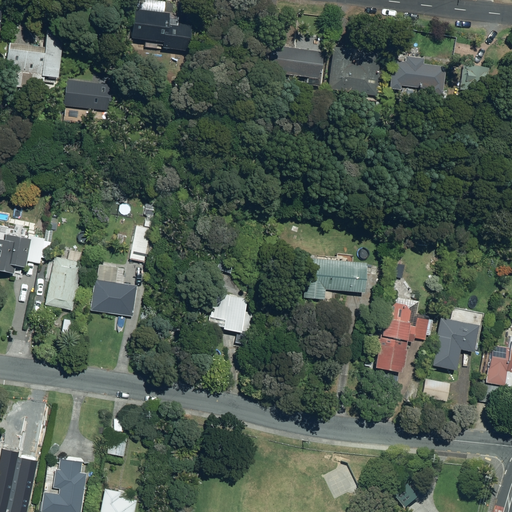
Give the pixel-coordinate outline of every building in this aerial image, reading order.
[(160,48),(183,50),(186,24),(168,21),(169,13),(133,8),(129,39),(161,43),(160,48)] [(1,88),(28,91),(29,86),(41,87),(42,77),(56,78),(61,33),(45,31),(43,47),(6,43),(1,88)] [(307,86),(319,87),(323,52),(270,45),(266,73),(308,78),(307,86)] [(327,90),(375,97),(382,54),(362,52),(361,66),(350,64),(352,49),(333,47),(327,90)] [(431,93),(441,95),(444,66),(425,64),(425,58),(408,56),(408,61),(395,60),(392,89),(401,90),(401,86),(431,89),(431,93)] [(62,105),(107,110),(110,85),(65,80),(62,105)] [(143,227),(136,225),(129,260),(144,263),(151,228),(153,215),(146,213),(143,227)] [(40,258),(50,260),(54,243),(50,243),(53,230),(46,229),(40,258)] [(23,267),(29,239),(5,234),(4,240),(0,239),(0,271),(20,275),(21,266),(23,267)] [(82,259),(89,260),(92,247),(85,245),(82,259)] [(78,285),(76,284),(81,263),(54,257),(44,305),(71,311),(75,293),(76,293),(78,285)] [(217,269),(230,273),(234,262),(221,258),(217,269)] [(306,300),(325,301),(326,290),(363,293),(365,274),(380,276),(381,264),(309,259),(306,300)] [(391,277),(401,278),(402,266),(392,265),(391,277)] [(89,310),(132,317),(136,286),(93,279),(89,310)] [(221,330),(240,334),(246,299),(214,293),(208,326),(213,327),(213,329),(216,330),(216,327),(222,328),(221,330)] [(418,318),(409,317),(411,306),(387,301),(380,335),(373,369),(400,374),(401,368),(403,369),(406,351),(405,351),(406,343),(412,344),(414,333),(430,336),(433,319),(418,316),(418,318)] [(431,367),(455,371),(459,350),(472,353),(478,326),(441,318),(431,367)] [(511,342),(510,342),(509,348),(491,345),(485,383),(481,383),(478,400),(498,404),(501,386),(511,387),(511,342)] [(422,398),(446,402),(449,383),(425,379),(422,398)] [(106,452),(123,455),(127,435),(110,431),(106,452)] [(0,500),(10,502),(12,511),(23,511),(22,504),(31,506),(37,476),(11,471),(15,451),(0,448),(0,500)] [(38,509),(58,511),(77,511),(83,471),(78,470),(79,460),(57,457),(56,467),(53,467),(50,485),(57,486),(56,492),(41,490),(38,509)] [(393,495),(403,507),(410,501),(416,496),(406,484),(393,495)] [(97,511),(131,511),(134,498),(127,496),(129,490),(118,488),(118,489),(103,486),(97,511)]
